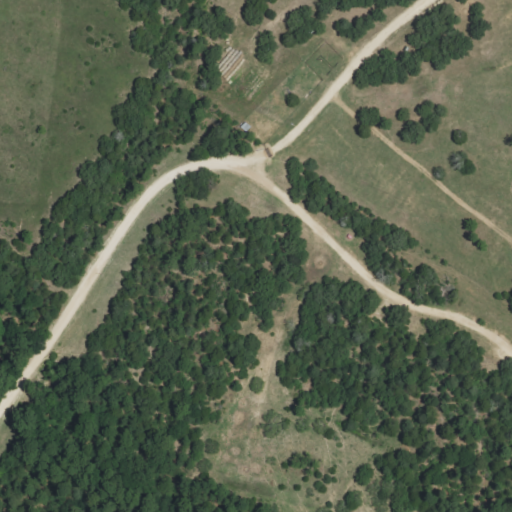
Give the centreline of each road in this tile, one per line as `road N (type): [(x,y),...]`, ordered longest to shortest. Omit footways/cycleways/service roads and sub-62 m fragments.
road 1 (residential): [(0,403),(154,182),(194,161),(254,155),(289,133),(352,57),(414,0)]
road 2 (residential): [(511,342),(476,314),(398,290),(265,173),(224,160)]
